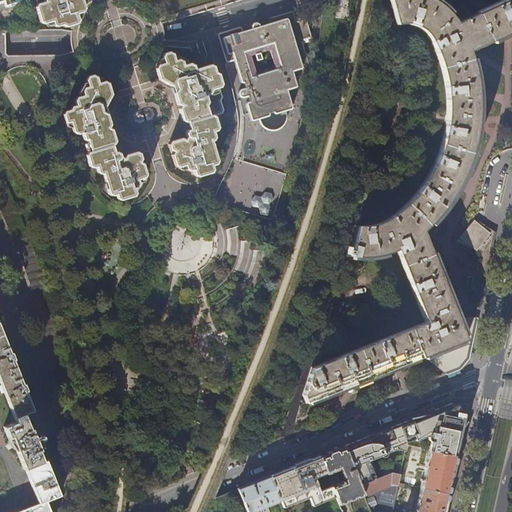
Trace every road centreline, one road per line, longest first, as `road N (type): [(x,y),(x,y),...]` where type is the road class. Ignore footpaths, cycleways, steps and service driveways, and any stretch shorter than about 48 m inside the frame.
road 1 (residential): [(494,371),(139,511)]
road 2 (residential): [(288,0),(164,33),(0,44)]
road 3 (primary): [(494,371),(469,511)]
